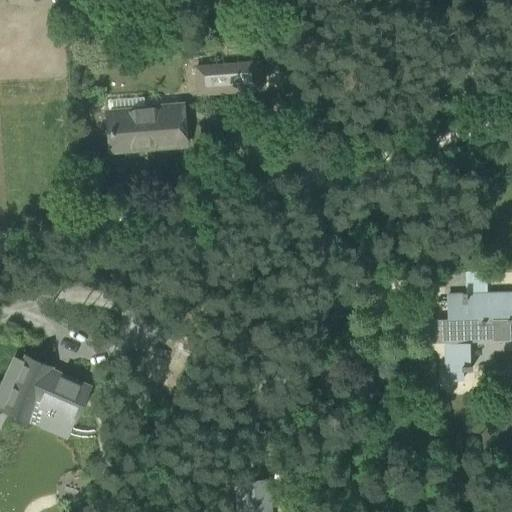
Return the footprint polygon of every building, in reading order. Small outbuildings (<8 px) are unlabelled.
[(220,37),(223,62),(194,65),(196,94),(258,89),(257,69),(259,69),(258,60),(250,61),(248,34),(220,37)] [(107,108),(111,150),(183,144),(179,101),(107,108)] [(449,346),(449,371),(451,371),(452,381),(465,381),(465,371),(474,370),(474,367),(471,367),(471,345),(470,345),(470,342),(496,341),(496,322),(510,322),(510,323),(511,323),(511,294),(468,295),(468,294),(465,294),(465,301),(439,302),(439,303),(451,303),(451,317),(458,317),(458,321),(432,322),(433,342),(457,342),(458,345),(449,346)] [(180,376),(193,345),(179,339),(171,360),(151,353),(147,365),(151,366),(147,377),(164,383),(167,386),(169,388),(173,388),(176,387),(179,385),(180,383),(181,380),(180,376)] [(59,379),(50,376),(52,371),(25,359),(18,374),(9,370),(0,388),(0,405),(6,408),(7,403),(12,405),(10,409),(27,417),(33,403),(49,410),(48,414),(71,424),(81,402),(72,398),(79,383),(61,375),(59,379)] [(270,511),(270,481),(238,482),(238,511),(270,511)]
